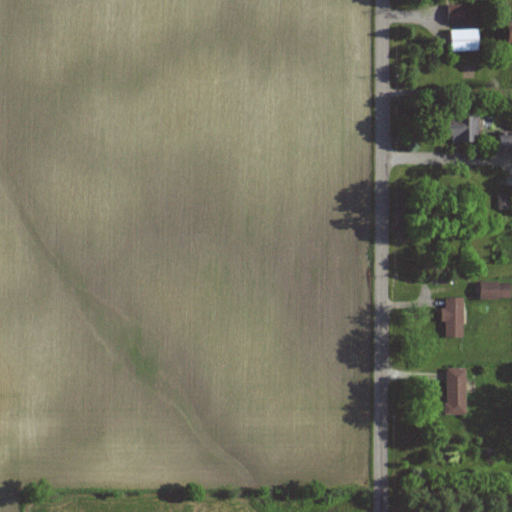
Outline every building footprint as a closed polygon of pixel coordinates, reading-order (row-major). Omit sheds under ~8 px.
[(448,5),(448,22),(464,22),(464,5),(448,5)] [(450,52),(478,52),(478,30),(450,30),(450,52)] [(478,142),(478,118),(444,118),(444,142),(478,142)] [(511,131),(499,132),(499,150),(511,149),(511,131)] [(479,283),(479,299),(509,299),(509,283),(479,283)] [(463,299),(443,299),(443,340),(463,340),(463,299)] [(466,368),(445,368),(445,415),(466,415),(466,368)]
